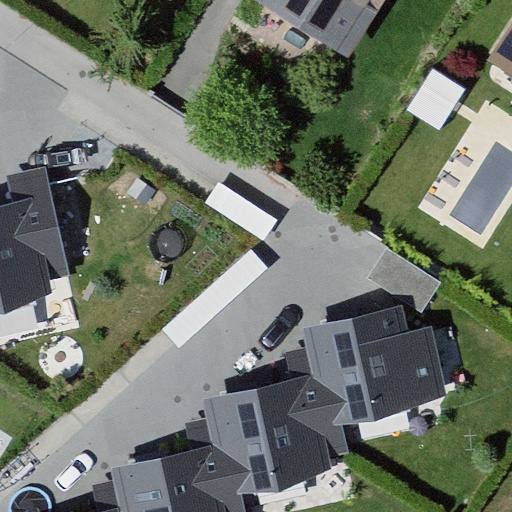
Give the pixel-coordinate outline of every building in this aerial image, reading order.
[(259,0),(250,17),(329,64),(367,0),(259,0)] [(511,25),(483,71),(511,89),(511,25)] [(49,166),(0,175),(0,274),(68,261),(49,166)] [(420,279),(322,299),(341,394),(439,375),(420,279)] [(318,347),(220,366),(239,462),(337,442),(318,347)] [(240,511),(222,420),(124,440),(138,511),(240,511)] [(130,511),(124,483),(26,502),(28,511),(130,511)]
